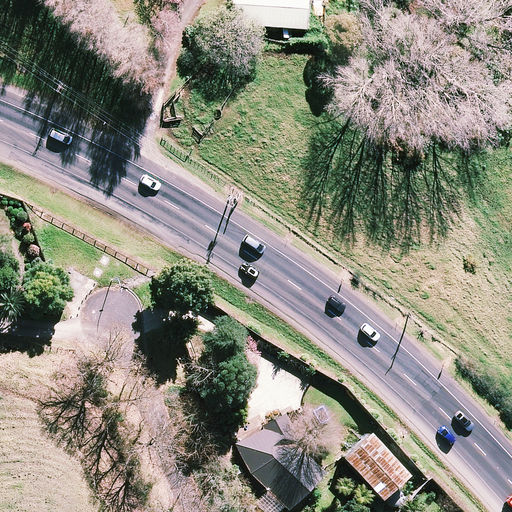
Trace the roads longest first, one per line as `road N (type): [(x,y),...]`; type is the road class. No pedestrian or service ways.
road 1 (trunk): [(511,487),(400,370),(272,269),(187,212),(0,118)]
road 2 (residential): [(114,315),(196,511)]
